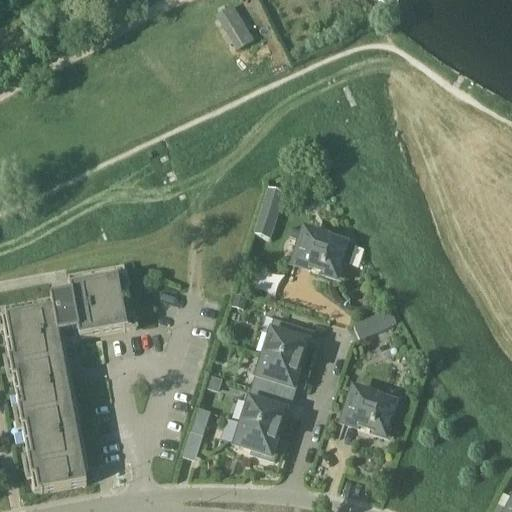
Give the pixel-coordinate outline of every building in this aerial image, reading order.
[(72,39),(93,32),(90,21),(112,13),(107,0),(69,0),(60,3),(72,39)] [(254,44),(232,8),(215,18),(236,54),(254,44)] [(284,197),(269,192),(255,238),(270,243),(284,197)] [(351,249),(304,234),(293,269),(336,282),(341,264),(345,266),(349,265),(353,252),(351,249)] [(86,488),(60,346),(135,332),(133,321),(129,322),(124,292),(128,291),(124,269),(68,280),(71,298),(0,311),(0,333),(4,333),(9,363),(5,364),(9,384),(13,383),(19,413),(15,413),(18,433),(22,432),(28,462),(24,463),(28,483),(31,482),(34,498),(86,488)] [(353,330),(360,344),(394,328),(388,313),(353,330)] [(271,337),(264,358),(300,370),(307,347),(296,343),(300,331),(273,323),(269,336),(271,337)] [(251,392),(278,400),(282,389),(293,392),(300,370),(264,358),(258,380),(255,379),(251,392)] [(205,392),(218,396),(222,383),(209,379),(205,392)] [(249,405),(242,427),(278,438),(285,415),(274,412),(278,400),(251,392),(247,404),(249,405)] [(385,441),(396,407),(354,393),(343,427),(385,441)] [(203,440),(210,417),(198,413),(190,436),(203,440)] [(276,445),(278,438),(242,427),(235,450),(261,458),(260,461),(274,466),(280,446),(276,445)]
